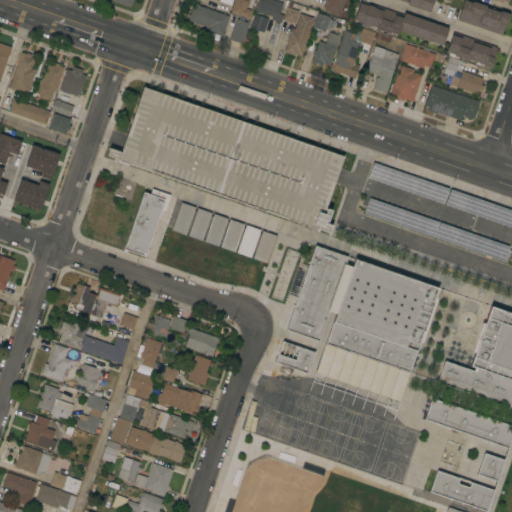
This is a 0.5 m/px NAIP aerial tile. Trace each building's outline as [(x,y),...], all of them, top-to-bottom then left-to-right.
[(230,12),(234,1),(232,1),(232,0),(248,0),(245,8),(251,10),(248,18),(230,12)] [(274,0),(283,3),(279,14),(283,15),(280,23),(271,20),(272,16),(254,10),(257,0),(274,0)] [(345,0),(340,15),(324,10),(324,9),(323,9),(326,0),(345,0)] [(448,28),(442,45),(424,39),(424,40),(416,38),(417,37),(399,31),(398,35),(389,32),(388,35),(383,33),(383,31),(382,31),(381,33),(367,28),(368,26),(361,24),(361,22),(353,20),(360,0),(397,12),(396,15),(402,17),(403,12),(448,28)] [(406,4),(407,2),(400,0),(433,0),(429,12),(406,4)] [(457,20),(464,0),(472,3),(472,1),(486,6),(485,7),(500,12),(501,11),(509,14),(505,25),(504,25),(501,35),(457,20)] [(193,4),(195,4),(195,3),(198,4),(197,5),(229,16),(223,33),(224,33),(223,35),(222,35),(222,36),(205,31),(207,27),(192,21),(191,20),(189,20),(189,18),(189,17),(188,17),(188,16),(188,14),(189,13),(190,13),(193,4)] [(294,23),(282,19),(286,7),(298,11),(294,23)] [(324,32),(312,27),(317,12),(330,17),(324,32)] [(263,33),(249,28),(254,13),(268,18),(263,33)] [(301,56),(295,53),(294,56),(283,52),(291,27),(294,28),(300,13),(314,18),(301,56)] [(245,32),(249,33),(247,39),(250,40),(248,45),(241,43),(241,44),(229,39),(236,18),(248,22),(245,32)] [(334,63),(333,63),(344,32),(343,32),(347,21),(353,23),(350,32),(359,35),(361,27),(374,32),(370,45),(360,41),(359,43),(360,43),(353,63),(359,65),(354,78),(340,73),(339,75),(335,73),(335,72),(331,70),(334,63)] [(339,35),(329,65),(323,63),(322,65),(311,62),(313,55),(313,54),(314,50),(315,51),(318,41),(324,43),(329,32),(339,35)] [(482,66),(482,64),(467,59),(467,61),(454,56),(454,54),(446,52),(453,32),(496,47),(493,57),(494,58),(490,69),(482,66)] [(416,47),(416,46),(418,46),(417,48),(422,49),(423,48),(426,49),(425,50),(434,54),(429,67),(423,65),(422,68),(399,60),(405,43),(416,47)] [(0,46),(3,47),(4,45),(11,47),(0,78),(0,46)] [(390,77),(391,77),(385,94),(372,89),(376,77),(378,78),(379,76),(375,75),(375,73),(366,70),(374,46),(398,54),(390,77)] [(20,52),(25,54),(26,52),(31,54),(30,57),(35,59),(32,68),(35,69),(27,94),(8,88),(20,52)] [(459,60),(455,72),(445,68),(448,57),(459,60)] [(55,91),(53,90),(48,102),(37,98),(38,94),(35,93),(39,80),(41,80),(48,63),(52,64),(53,62),(59,64),(58,65),(63,66),(55,91)] [(412,102),(403,99),(403,101),(393,97),(393,96),(389,95),(400,63),(415,68),(414,69),(421,71),(420,74),(421,75),(412,102)] [(58,90),(66,68),(71,70),(72,66),(82,70),(81,74),(86,75),(78,97),(58,90)] [(448,84),(451,74),(459,77),(462,71),(482,78),(480,84),(484,86),(481,92),(478,91),(476,94),(448,84)] [(479,101),(473,119),(462,115),(460,120),(436,112),(435,113),(427,110),(427,109),(423,108),(431,85),(479,101)] [(342,156),(325,208),(331,210),(326,223),(332,225),(329,233),(118,160),(118,159),(107,155),(109,148),(120,152),(143,87),(342,156)] [(8,111),(7,111),(9,106),(12,98),(50,111),(45,124),(8,111)] [(56,100),(56,99),(60,100),(60,101),(73,106),(69,117),(50,111),(54,99),(56,100)] [(47,128),(53,113),(70,119),(68,125),(70,126),(68,130),(66,130),(64,134),(47,128)] [(6,159),(4,158),(2,165),(0,164),(0,134),(21,141),(21,140),(52,151),(48,163),(49,163),(44,179),(43,179),(41,185),(23,179),(28,163),(10,157),(7,157),(6,159)] [(0,169),(3,169),(5,178),(8,178),(9,185),(7,186),(9,192),(0,194),(0,169)] [(12,203),(41,209),(47,183),(37,181),(37,183),(18,179),(12,203)] [(143,192),(150,194),(152,189),(170,195),(164,210),(161,209),(144,256),(123,249),(143,192)] [(181,202),(195,207),(185,235),(171,230),(181,202)] [(201,240),(187,235),(197,208),(211,213),(201,240)] [(218,246),(204,241),(213,213),(227,218),(218,246)] [(234,252),(220,247),(229,219),(244,224),(234,252)] [(250,258),(236,252),(245,225),(260,230),(250,258)] [(266,263),(252,258),(262,230),(276,235),(266,263)] [(315,373),(335,314),(328,311),(318,341),(286,330),(314,245),(347,257),(344,264),(351,267),(354,259),(437,288),(434,298),(436,299),(421,343),(419,342),(399,402),(315,373)] [(12,265),(15,266),(13,272),(10,271),(3,291),(0,289),(0,255),(13,260),(12,265)] [(89,287),(88,292),(97,295),(99,288),(107,290),(108,288),(111,289),(110,291),(119,294),(116,305),(111,304),(111,305),(108,304),(108,303),(94,298),(89,314),(74,309),(76,303),(68,301),(71,293),(74,293),(75,289),(75,288),(75,286),(75,285),(76,284),(78,283),(89,287)] [(511,398),(509,407),(436,382),(443,361),(473,371),(474,368),(469,366),(474,353),(471,352),(481,323),(483,323),(489,306),(511,314),(511,398)] [(137,317),(133,330),(119,325),(123,312),(137,317)] [(157,315),(169,319),(169,320),(170,320),(170,321),(171,322),(173,316),(186,320),(182,333),(171,329),(168,338),(173,339),(174,337),(185,341),(182,349),(171,345),(171,344),(167,343),(167,341),(151,335),(157,315)] [(79,350),(81,346),(78,345),(77,348),(58,341),(60,334),(58,334),(62,321),(72,324),(73,322),(79,324),(79,327),(83,328),(83,329),(86,330),(84,335),(113,345),(116,336),(128,341),(121,364),(79,350)] [(184,347),(188,334),(187,333),(188,328),(190,329),(190,328),(218,338),(211,356),(184,347)] [(156,355),(156,356),(157,356),(155,361),(154,361),(154,362),(155,362),(153,369),(152,369),(150,375),(136,370),(138,364),(139,364),(141,359),(139,358),(140,355),(139,354),(140,352),(141,352),(146,337),(161,342),(157,352),(159,352),(158,355),(156,355)] [(41,374),(44,363),(47,364),(54,344),(67,348),(64,357),(72,360),(69,369),(65,368),(61,381),(41,374)] [(274,362),(277,354),(294,360),(297,352),(294,351),(296,346),(314,353),(307,373),(274,362)] [(194,355),(209,360),(205,372),(207,373),(203,385),(197,383),(196,385),(192,384),(193,382),(186,379),(194,355)] [(100,369),(97,378),(99,379),(96,390),(94,389),(93,392),(84,389),(85,387),(76,384),(76,381),(73,380),(75,374),(78,375),(82,363),(100,369)] [(173,383),(161,378),(165,365),(177,370),(173,383)] [(154,378),(149,394),(148,393),(146,399),(125,392),(133,371),(154,378)] [(195,415),(164,404),(163,407),(155,404),(158,392),(161,393),(164,383),(177,387),(177,388),(186,391),(187,389),(202,394),(198,406),(198,410),(196,413),(195,415)] [(44,384),(58,389),(57,392),(62,393),(59,400),(73,404),(68,419),(58,416),(57,419),(50,416),(51,414),(49,413),(49,412),(36,407),(44,384)] [(102,412),(101,412),(99,419),(101,420),(96,434),(74,426),(77,418),(83,420),(86,421),(91,408),(86,406),(87,403),(86,403),(89,394),(106,400),(102,412)] [(192,422),(186,439),(154,428),(153,430),(150,429),(134,424),(135,423),(133,422),(134,421),(132,420),(132,422),(130,421),(122,445),(108,440),(116,416),(118,417),(126,394),(151,403),(150,407),(192,422)] [(511,425),(511,434),(507,448),(423,419),(424,417),(422,417),(426,407),(427,407),(431,398),(511,425)] [(30,422),(34,423),(35,418),(34,418),(35,415),(36,415),(37,415),(49,419),(46,428),(54,431),(51,439),(55,441),(52,451),(23,441),(30,422)] [(141,430),(142,430),(145,431),(145,432),(153,434),(163,437),(162,438),(174,441),(177,442),(177,443),(185,446),(179,462),(168,458),(168,459),(132,447),(132,446),(124,443),(130,426),(141,430)] [(113,463),(100,459),(107,440),(120,444),(113,463)] [(28,472),(27,473),(18,469),(18,468),(13,467),(16,460),(15,460),(17,453),(18,454),(18,453),(20,453),(21,451),(20,450),(22,446),(23,446),(41,452),(42,449),(52,453),(51,453),(52,454),(50,460),(50,459),(45,473),(35,474),(28,472)] [(503,460),(496,481),(476,474),(483,453),(503,460)] [(137,466),(140,467),(138,471),(136,471),(132,483),(116,477),(123,456),(139,462),(137,466)] [(163,497),(149,492),(150,490),(133,485),(137,474),(147,477),(152,463),(172,470),(163,497)] [(429,492),(436,470),(459,478),(457,483),(468,487),(470,482),(493,490),(485,511),(429,492)] [(36,482),(29,506),(16,502),(19,495),(8,491),(9,488),(2,486),(6,472),(36,482)] [(71,494),(71,493),(63,490),(64,489),(49,484),(54,472),(57,473),(57,472),(59,473),(59,474),(66,476),(66,475),(70,477),(80,481),(75,494),(77,494),(72,509),(65,507),(65,508),(58,505),(57,508),(34,500),(40,483),(71,494)] [(162,499),(161,503),(163,503),(161,509),(159,508),(158,511),(160,511),(136,511),(124,508),(127,499),(138,503),(142,492),(162,499)] [(10,511),(0,511),(0,501),(13,506),(10,511)]
